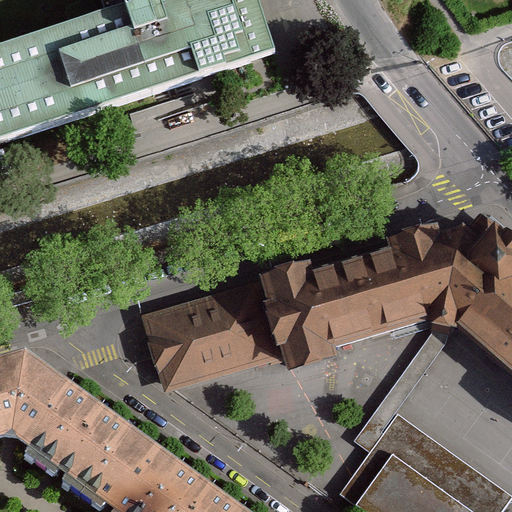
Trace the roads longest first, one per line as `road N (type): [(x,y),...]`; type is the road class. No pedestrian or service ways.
road 1 (residential): [(496,177),(40,322)]
road 2 (residential): [(303,511),(40,322)]
road 3 (tertiary): [(348,0),(496,177)]
